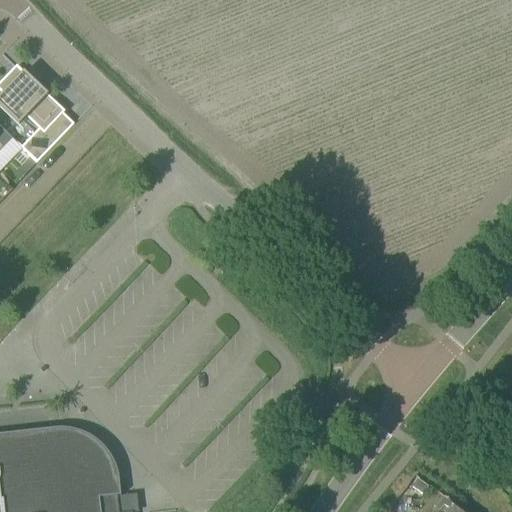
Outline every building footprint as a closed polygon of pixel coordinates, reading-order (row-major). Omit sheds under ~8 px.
[(2,96),(0,98),(0,109),(19,128),(27,120),(27,119),(39,130),(38,131),(21,149),(37,164),(74,126),(63,116),(46,100),(48,98),(23,74),(23,75),(20,71),(12,80),(9,78),(0,87),(0,93),(3,96),(2,96)] [(0,173),(22,151),(21,149),(0,129),(0,173)] [(212,265),(220,272),(223,275),(230,267),(219,257),(212,265)] [(0,511),(118,511),(118,506),(117,498),(121,498),(119,482),(115,483),(113,473),(109,464),(104,456),(98,449),(91,443),(82,439),(73,436),(64,434),(54,435),(54,431),(0,436),(0,511)] [(404,494),(402,508),(420,510),(422,496),(404,494)] [(463,511),(445,498),(434,511),(463,511)]
